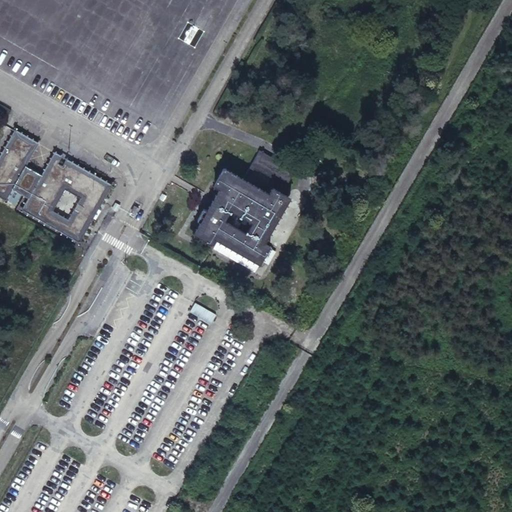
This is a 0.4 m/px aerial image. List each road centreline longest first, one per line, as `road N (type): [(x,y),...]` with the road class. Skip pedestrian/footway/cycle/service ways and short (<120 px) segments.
road 1 (track): [(509,0),(213,511)]
road 2 (track): [(314,337),(511,381)]
road 3 (unclassified): [(107,238),(21,386),(28,396)]
road 4 (unclassified): [(28,396),(124,247)]
